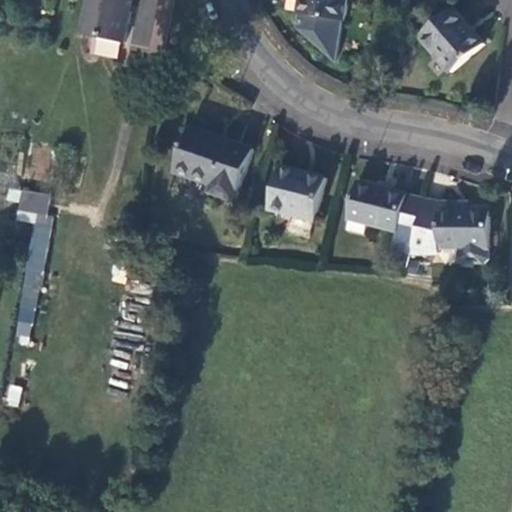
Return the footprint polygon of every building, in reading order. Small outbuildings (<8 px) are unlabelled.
[(89,0),(82,36),(126,46),(133,14),(130,14),(133,0),(89,0)] [(348,0),(302,0),(300,16),(345,23),(348,0)] [(485,43),(455,9),(422,39),(452,72),(485,43)] [(257,151),(191,129),(176,173),(215,185),(213,194),(240,202),(257,151)] [(329,179),(282,167),(271,210),(318,222),(329,179)] [(402,231),(418,235),(419,232),(426,201),(409,197),(409,195),(358,182),(348,220),(402,233),(402,231)] [(418,235),(413,255),(440,255),(440,250),(461,250),(493,249),(493,211),(461,211),(461,203),(442,204),(426,201),(419,232),(418,235)] [(51,218),(20,211),(18,221),(38,225),(29,270),(45,273),(54,229),(49,228),(51,218)] [(493,259),(493,249),(461,250),(461,260),(466,265),(488,264),(493,259)] [(8,384),(4,405),(18,407),(22,387),(8,384)]
